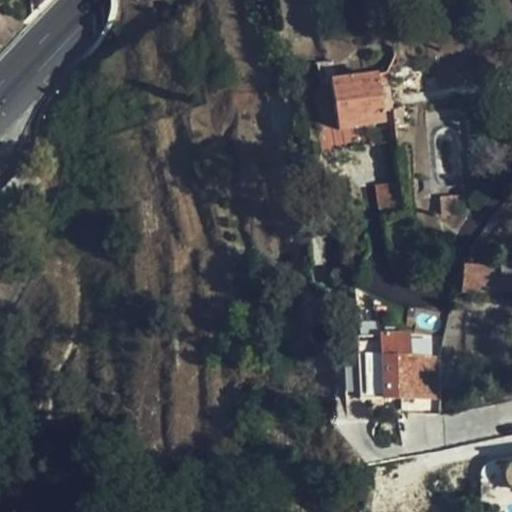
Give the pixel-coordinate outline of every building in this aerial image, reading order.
[(384,126),(382,112),(378,94),(378,85),(387,84),(386,74),(330,82),(336,132),(384,126)] [(382,112),(391,110),(389,93),(378,94),(382,112)] [(393,126),(407,123),(405,109),(391,110),(393,126)] [(379,185),(383,217),(406,214),(401,183),(379,185)] [(459,216),(461,196),(441,197),(442,217),(459,216)] [(502,291),(511,290),(511,264),(501,265),(502,291)] [(469,265),(466,293),(498,295),(498,291),(499,266),(469,265)] [(412,354),(430,354),(430,333),(411,333),(412,354)] [(358,339),(361,401),(433,397),(433,358),(409,360),(409,337),(358,339)]
